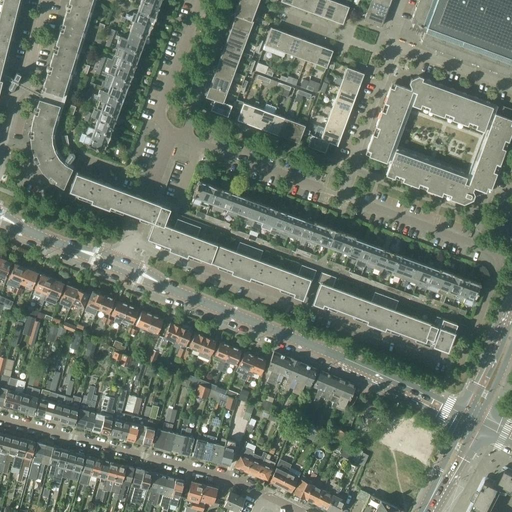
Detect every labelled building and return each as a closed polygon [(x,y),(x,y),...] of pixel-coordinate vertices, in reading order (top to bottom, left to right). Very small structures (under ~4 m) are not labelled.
[(0,0),(0,86),(3,76),(4,73),(6,64),(21,0),(0,0)] [(32,120),(30,133),(31,147),(35,159),(42,171),(51,180),(62,187),(63,187),(63,188),(72,168),(72,167),(70,166),(71,163),(67,161),(65,159),(61,155),(58,157),(55,150),(52,143),(52,134),(53,126),(85,23),(92,2),(92,0),(69,0),(50,63),(43,85),(41,92),(40,94),(40,95),(32,120)] [(141,0),(139,8),(138,10),(155,16),(159,6),(143,0),(141,0)] [(292,0),(291,4),(301,8),(304,0),(292,0)] [(304,0),(301,8),(312,12),(315,0),(304,0)] [(315,0),(312,12),(322,15),(327,0),(315,0)] [(338,2),(331,0),(327,0),(322,15),(332,19),(338,2)] [(374,0),(371,0),(368,9),(385,15),(389,5),(374,0)] [(511,0),(417,0),(410,21),(414,22),(412,27),(424,31),(420,42),(511,76),(511,0)] [(338,2),(332,19),(342,23),(349,6),(338,2)] [(234,14),(236,15),(251,20),(255,10),(238,3),(234,14)] [(385,15),(368,9),(364,19),(381,26),(385,15)] [(125,17),(128,18),(134,21),(151,27),(155,16),(138,10),(137,12),(133,11),(132,14),(131,15),(126,13),(125,17)] [(236,15),(232,25),(249,31),(253,21),(251,20),(236,15)] [(134,21),(130,30),(146,36),(147,37),(151,27),(134,21)] [(232,25),(228,35),(245,41),(249,31),(232,25)] [(265,44),(264,44),(263,49),(273,53),(281,31),(271,27),(265,44)] [(142,47),(146,36),(130,30),(127,38),(126,41),(142,47)] [(292,35),(281,31),(273,53),(284,57),(286,52),(292,35)] [(112,43),(112,44),(124,48),(124,47),(140,53),(142,47),(126,41),(127,38),(116,35),(110,33),(107,41),(111,43),(113,37),(118,39),(116,45),(112,43)] [(228,35),(225,45),(242,51),(245,41),(228,35)] [(286,52),(296,56),(302,39),(292,35),(286,52)] [(296,56),(306,59),(312,42),(302,39),(296,56)] [(112,44),(112,43),(111,43),(107,41),(105,45),(116,49),(114,55),(116,55),(120,57),(136,63),(140,53),(124,47),(124,48),(112,44)] [(312,42),(306,59),(316,63),(322,46),(312,42)] [(221,55),(238,62),(242,51),(225,45),(221,55)] [(322,46),(316,63),(314,69),(324,72),(326,67),(332,50),(322,46)] [(133,71),(136,63),(120,57),(116,55),(116,56),(115,55),(114,56),(113,56),(112,59),(101,55),(100,60),(106,62),(117,66),(117,65),(133,71)] [(234,72),(238,62),(221,55),(217,65),(234,72)] [(117,66),(100,60),(97,68),(103,70),(102,71),(103,71),(129,81),(133,71),(117,65),(117,66)] [(256,70),(265,74),(267,70),(268,67),(258,63),(255,69),(256,70)] [(87,74),(90,65),(85,64),(82,72),(87,74)] [(213,76),(230,82),(234,72),(217,65),(213,76)] [(347,67),(343,77),(360,83),(364,73),(347,67)] [(111,83),(110,83),(126,89),(129,81),(103,71),(102,71),(103,70),(97,68),(95,72),(106,76),(104,81),(111,83)] [(14,88),(16,83),(18,80),(17,80),(20,74),(17,72),(13,78),(12,77),(10,80),(11,81),(9,85),(9,86),(9,87),(9,88),(10,89),(11,89),(12,89),(13,89),(13,88),(14,88)] [(373,134),(367,149),(371,150),(369,155),(386,161),(410,96),(412,90),(417,91),(415,96),(412,104),(420,107),(421,103),(430,106),(428,110),(444,116),(445,112),(453,115),(452,119),(467,124),(469,121),(477,124),(475,127),(483,130),(492,106),(466,96),(422,80),(423,77),(418,75),(410,79),(408,83),(411,87),(410,89),(395,83),(394,88),(390,86),(386,96),(384,102),(388,103),(385,111),(381,110),(376,125),(379,127),(376,135),(373,134)] [(227,92),(230,82),(213,76),(210,86),(227,92)] [(265,77),(263,81),(262,84),(268,87),(267,89),(271,90),(272,89),(271,89),(274,80),(265,77)] [(339,87),(356,94),(358,88),(360,83),(343,77),(339,87)] [(303,79),(300,87),(306,89),(309,81),(303,79)] [(96,88),(107,92),(107,94),(115,96),(123,99),(126,89),(110,83),(111,83),(104,81),(103,80),(101,86),(97,85),(96,88)] [(283,88),(285,84),(274,80),(271,89),(272,89),(274,90),(276,85),(277,86),(283,88)] [(288,94),(291,87),(285,84),(283,88),(282,92),(288,94)] [(121,105),(123,99),(115,96),(107,94),(107,92),(96,88),(90,86),(87,95),(91,96),(93,97),(104,101),(105,100),(121,105)] [(206,96),(214,99),(223,102),(227,92),(210,86),(206,96)] [(335,98),(352,104),(356,94),(339,87),(336,96),(335,98)] [(331,108),(348,114),(351,108),(352,104),(335,98),(331,108)] [(232,105),(223,102),(214,99),(211,109),(228,116),(232,105)] [(105,100),(104,101),(101,109),(117,115),(121,105),(105,100)] [(237,119),(247,123),(253,106),(243,102),(242,106),(241,109),(237,119)] [(264,110),(258,127),(268,131),(274,114),(276,107),(266,104),(264,110)] [(390,163),(386,174),(394,177),(395,173),(403,177),(402,180),(418,186),(419,182),(427,185),(426,189),(441,195),(442,191),(451,194),(449,198),(460,202),(463,203),(472,199),(474,194),(472,190),(477,188),(485,191),(487,186),(491,188),(496,172),(493,171),(496,163),(499,164),(505,149),(501,147),(504,139),(508,140),(511,129),(511,124),(510,124),(511,118),(511,108),(511,109),(498,104),(498,105),(472,173),(472,175),(468,177),(466,177),(395,150),(390,163)] [(73,114),(76,106),(71,105),(68,113),(73,114)] [(264,110),(253,106),(247,123),(258,127),(264,110)] [(92,115),(98,118),(109,122),(110,125),(113,126),(117,115),(101,109),(101,110),(94,107),(92,113),(93,113),(92,115)] [(328,118),(345,124),(346,120),(348,114),(331,108),(328,118)] [(274,114),(268,131),(278,134),(284,117),(274,114)] [(294,121),(284,117),(278,134),(288,138),(294,121)] [(98,118),(94,127),(110,133),(113,126),(110,125),(109,122),(98,118)] [(324,128),(341,134),(343,128),(345,124),(328,118),(324,128)] [(305,125),(294,121),(288,138),(298,142),(302,132),(303,128),(305,125)] [(337,145),(341,134),(324,128),(317,126),(314,135),(320,138),(329,141),(329,142),(337,145)] [(110,133),(94,127),(94,128),(89,127),(86,134),(107,141),(110,133)] [(104,151),(107,141),(86,134),(83,142),(88,144),(88,145),(104,151)] [(320,138),(314,135),(312,135),(308,145),(325,152),(329,142),(329,141),(320,138)] [(85,199),(99,204),(107,184),(76,172),(69,190),(86,196),(85,199)] [(192,201),(200,204),(207,183),(199,179),(193,196),(194,196),(192,201)] [(216,186),(207,183),(200,204),(207,207),(209,202),(210,202),(216,186)] [(139,196),(107,184),(99,204),(114,210),(115,207),(133,213),(139,196)] [(216,186),(210,202),(219,205),(224,194),(223,191),(224,189),(216,186)] [(234,193),(224,189),(223,191),(224,194),(219,205),(228,209),(234,193)] [(236,217),(238,212),(243,196),(234,193),(228,209),(226,214),(236,217)] [(163,225),(163,224),(168,213),(170,207),(148,199),(139,196),(133,213),(142,217),(154,221),(163,225)] [(236,217),(244,220),(252,199),(243,196),(238,212),(236,217)] [(252,199),(244,220),(244,222),(246,223),(246,224),(252,226),(253,223),(261,202),(252,199)] [(258,226),(261,227),(268,205),(261,202),(253,223),(254,224),(253,226),(258,228),(258,226)] [(261,227),(270,230),(278,209),(268,205),(261,227)] [(278,209),(270,230),(279,233),(287,212),(287,210),(282,208),(281,210),(278,209)] [(287,236),(295,215),(287,212),(279,233),(278,235),(281,236),(280,237),(286,239),(287,236)] [(295,239),(296,240),(304,218),(295,215),(287,236),(295,239)] [(306,243),(306,242),(314,222),(313,222),(304,218),(296,240),(306,243)] [(147,238),(180,250),(190,223),(177,219),(174,228),(163,224),(163,225),(154,221),(147,238)] [(314,222),(306,242),(316,245),(317,241),(317,242),(324,224),(314,220),(313,222),(314,222)] [(201,227),(190,223),(180,250),(211,262),(217,244),(197,237),(201,227)] [(332,227),(324,224),(317,242),(328,246),(334,228),(332,227)] [(330,247),(338,250),(345,232),(334,228),(328,246),(330,247)] [(338,250),(348,253),(354,237),(355,237),(355,236),(345,232),(338,250)] [(354,237),(348,253),(347,257),(357,261),(358,257),(364,241),(355,237),(354,237)] [(363,264),(365,265),(373,244),(364,241),(358,257),(357,261),(356,264),(362,267),(363,264)] [(236,251),(217,244),(211,262),(242,273),(252,246),(240,242),(236,251)] [(365,265),(373,268),(381,247),(373,244),(365,265)] [(263,250),(252,246),(242,273),(273,284),(279,267),(259,260),(263,250)] [(384,266),(390,250),(381,247),(373,268),(382,271),(384,266)] [(399,254),(390,250),(384,266),(393,270),(399,254)] [(399,254),(393,270),(391,275),(399,278),(407,257),(399,254)] [(0,259),(0,258),(0,277),(1,276),(4,277),(10,263),(6,261),(5,258),(3,257),(0,259)] [(399,278),(408,281),(416,260),(407,257),(399,278)] [(416,284),(424,263),(416,260),(408,281),(416,284)] [(415,285),(425,289),(434,267),(424,263),(416,284),(415,285)] [(16,293),(18,288),(20,283),(25,269),(21,267),(20,265),(17,264),(15,265),(14,264),(8,278),(8,279),(6,284),(14,287),(12,291),(16,293)] [(298,274),(279,267),(273,284),(304,296),(310,279),(312,280),(316,270),(301,265),(298,274)] [(437,292),(445,270),(438,268),(434,267),(425,289),(426,289),(437,292)] [(32,271),(25,269),(20,283),(30,288),(36,273),(36,271),(34,270),(32,271)] [(455,274),(445,270),(437,292),(442,294),(439,301),(434,299),(433,303),(441,306),(443,302),(446,296),(445,296),(447,290),(452,277),(454,276),(455,274)] [(345,311),(352,294),(333,287),(336,277),(321,272),(318,282),(320,283),(314,300),(345,311)] [(43,304),(44,300),(44,299),(52,279),(46,277),(45,275),(43,274),(41,275),(40,274),(34,289),(35,289),(33,294),(39,297),(37,303),(42,305),(42,304),(43,304)] [(452,277),(447,290),(445,296),(446,296),(454,299),(455,298),(457,293),(463,277),(455,274),(454,276),(452,277)] [(469,279),(463,277),(457,293),(455,298),(458,300),(463,302),(470,283),(469,281),(469,279)] [(57,281),(52,279),(44,299),(44,300),(55,304),(63,284),(62,283),(62,281),(59,280),(57,281)] [(463,302),(471,305),(471,304),(475,306),(477,301),(474,300),(480,283),(469,279),(469,281),(470,283),(463,302)] [(72,303),(77,289),(76,287),(73,286),(71,287),(66,285),(61,299),(59,303),(70,308),(72,303)] [(78,290),(77,289),(72,303),(82,307),(88,294),(83,292),(83,289),(80,289),(78,290)] [(87,304),(98,309),(103,295),(102,295),(102,293),(99,292),(97,293),(93,291),(87,304)] [(376,323),(386,296),(374,292),(371,301),(352,294),(345,311),(376,323)] [(105,296),(103,295),(98,309),(108,313),(114,300),(110,298),(109,296),(107,295),(105,296)] [(407,334),(414,317),(395,310),(398,300),(386,296),(376,323),(407,334)] [(120,324),(121,322),(122,319),(128,305),(127,305),(126,303),(124,302),(122,303),(117,301),(112,314),(116,316),(114,321),(120,324)] [(129,306),(128,305),(122,319),(121,322),(128,325),(130,322),(133,323),(138,309),(134,308),(133,306),(131,305),(129,306)] [(40,310),(33,307),(30,313),(37,316),(40,310)] [(136,324),(147,329),(152,315),(151,315),(151,313),(149,312),(147,313),(141,311),(136,324)] [(35,319),(35,318),(27,315),(22,333),(30,335),(35,319)] [(152,315),(147,329),(154,332),(152,336),(152,337),(148,347),(151,348),(148,355),(150,355),(159,333),(157,333),(162,319),(158,317),(158,316),(155,315),(154,316),(152,315)] [(433,344),(447,349),(457,323),(436,316),(433,324),(414,317),(407,334),(425,340),(427,336),(432,338),(434,334),(436,335),(433,344)] [(30,335),(28,343),(34,345),(40,321),(35,319),(30,335)] [(14,336),(12,343),(16,344),(22,322),(18,321),(14,336)] [(73,325),(64,321),(62,327),(66,329),(70,330),(71,330),(73,325)] [(174,340),(175,341),(181,326),(179,326),(179,324),(176,323),(174,324),(170,322),(163,337),(159,335),(159,334),(159,333),(150,355),(147,362),(154,365),(154,366),(158,368),(160,364),(155,362),(159,352),(161,353),(164,347),(165,348),(168,340),(173,342),(174,340)] [(48,332),(56,334),(58,326),(50,324),(48,332)] [(181,326),(175,341),(182,343),(177,356),(183,358),(186,349),(186,350),(187,347),(185,344),(190,330),(186,328),(185,327),(183,326),(181,326)] [(64,338),(66,329),(62,327),(62,328),(59,327),(56,336),(64,338)] [(189,346),(200,351),(206,336),(204,336),(203,334),(201,333),(200,334),(195,332),(189,346)] [(74,333),(70,348),(77,350),(81,335),(74,333)] [(207,336),(206,336),(200,351),(198,355),(208,359),(216,340),(211,338),(210,337),(207,336)] [(86,349),(91,350),(94,351),(95,349),(97,341),(90,338),(86,349)] [(216,368),(221,370),(231,346),(226,344),(225,342),(222,341),(221,342),(219,342),(214,356),(220,358),(216,368)] [(235,348),(231,346),(221,370),(225,372),(229,362),(235,365),(241,350),(240,350),(240,348),(237,347),(235,348)] [(186,349),(183,358),(181,361),(183,361),(184,358),(188,360),(191,352),(186,350),(186,349)] [(113,357),(120,359),(122,353),(115,351),(113,357)] [(243,373),(247,375),(255,356),(250,354),(250,352),(247,351),(246,352),(244,351),(238,366),(245,368),(243,373)] [(271,383),(283,354),(274,351),(267,369),(271,370),(267,381),(271,383)] [(122,353),(120,359),(119,363),(120,364),(118,371),(125,374),(128,366),(129,366),(132,356),(122,353)] [(291,358),(283,354),(271,383),(276,385),(278,380),(277,380),(279,374),(284,375),(291,358)] [(260,358),(255,356),(247,375),(245,379),(250,381),(254,372),(260,374),(266,360),(265,360),(264,358),(262,357),(260,358)] [(300,361),(291,358),(284,375),(287,377),(283,388),(288,390),(289,387),(300,361)] [(167,361),(164,369),(170,371),(173,363),(167,361)] [(309,365),(300,361),(289,387),(293,389),(292,392),(297,394),(309,365)] [(135,379),(140,380),(145,365),(139,363),(135,379)] [(317,368),(309,365),(297,394),(300,395),(304,384),(309,386),(317,368)] [(62,382),(68,383),(69,380),(73,367),(68,366),(66,372),(65,371),(62,382)] [(36,374),(33,385),(38,386),(41,375),(40,375),(42,369),(38,368),(36,374)] [(2,375),(0,383),(0,404),(2,405),(10,377),(12,370),(6,369),(5,375),(2,375)] [(320,396),(329,373),(320,370),(313,387),(318,389),(314,399),(317,400),(317,398),(319,398),(320,396)] [(53,377),(50,389),(55,391),(60,373),(55,371),(53,377)] [(331,395),(338,377),(329,373),(320,396),(329,400),(331,395)] [(188,379),(199,384),(201,385),(203,380),(190,374),(188,379)] [(10,377),(2,405),(3,406),(7,407),(8,407),(10,408),(18,379),(10,377)] [(179,383),(188,387),(190,381),(182,377),(179,383)] [(331,406),(335,408),(336,405),(347,381),(338,377),(331,395),(329,400),(333,401),(331,406)] [(18,379),(10,408),(18,410),(22,393),(25,381),(18,379)] [(69,380),(68,383),(65,393),(70,395),(74,381),(69,380)] [(203,380),(201,385),(209,388),(213,390),(215,385),(203,380)] [(347,381),(336,405),(335,408),(344,412),(345,409),(356,384),(347,381)] [(206,399),(207,397),(209,388),(201,385),(199,384),(196,394),(206,399)] [(227,390),(215,385),(213,390),(219,392),(225,395),(226,394),(225,394),(227,390)] [(22,393),(18,410),(19,410),(19,411),(22,412),(23,411),(26,412),(32,387),(28,386),(26,394),(22,393)] [(82,401),(76,425),(77,426),(78,427),(80,428),(81,427),(84,428),(93,394),(95,387),(90,386),(86,402),(82,401)] [(32,387),(26,412),(28,412),(29,413),(32,414),(33,414),(40,389),(32,387)] [(209,388),(207,397),(216,401),(219,392),(213,390),(209,388)] [(42,389),(35,414),(36,415),(37,416),(39,416),(40,416),(43,416),(50,391),(42,389)] [(225,395),(228,397),(236,400),(237,399),(236,398),(236,397),(238,398),(239,394),(237,393),(228,389),(226,395),(226,394),(225,395)] [(242,389),(238,399),(245,402),(249,391),(242,389)] [(50,391),(43,416),(46,417),(46,418),(49,419),(50,418),(51,419),(58,393),(50,391)] [(116,411),(110,434),(118,436),(124,413),(120,412),(121,410),(126,392),(122,391),(116,411)] [(219,392),(216,401),(225,405),(228,397),(225,395),(219,392)] [(58,393),(51,419),(58,421),(65,395),(58,393)] [(93,394),(84,428),(87,428),(88,430),(90,430),(91,429),(92,430),(96,413),(93,412),(97,395),(93,394)] [(65,395),(58,421),(66,423),(73,397),(65,395)] [(73,397),(66,423),(74,425),(81,397),(74,395),(73,397)] [(96,413),(92,430),(100,432),(109,397),(109,396),(105,395),(100,414),(96,413)] [(129,395),(125,410),(133,412),(137,397),(129,395)] [(109,397),(100,432),(103,432),(102,434),(107,435),(107,434),(108,434),(114,410),(111,409),(114,398),(109,397)] [(133,412),(137,414),(141,398),(137,397),(133,412)] [(228,397),(225,405),(226,405),(225,407),(234,410),(236,400),(228,397)] [(264,399),(260,407),(269,411),(269,410),(271,405),(273,402),(264,399)] [(247,404),(242,418),(248,420),(253,406),(247,404)] [(151,407),(149,416),(157,419),(160,406),(152,405),(152,407),(151,407)] [(271,405),(269,410),(276,413),(278,407),(271,405)] [(358,407),(354,405),(350,414),(355,416),(358,407)] [(281,415),(287,417),(289,412),(283,409),(281,415)] [(299,415),(289,412),(287,417),(297,421),(299,415)] [(124,413),(118,436),(126,438),(132,415),(124,413)] [(132,415),(126,438),(134,441),(140,417),(132,415)] [(140,417),(134,441),(142,443),(148,419),(140,417)] [(148,419),(142,443),(150,445),(155,424),(152,423),(152,421),(148,419)] [(276,429),(287,434),(291,424),(281,419),(276,429)] [(310,423),(300,419),(298,423),(308,427),(310,423)] [(157,428),(153,445),(162,448),(168,423),(164,422),(162,429),(157,428)] [(168,423),(162,448),(171,450),(175,433),(171,432),(173,424),(168,423)] [(252,432),(255,426),(254,425),(249,423),(246,430),(252,432)] [(305,437),(306,435),(308,429),(293,424),(290,432),(304,438),(305,437)] [(326,436),(326,435),(328,430),(318,426),(316,432),(326,436)] [(186,429),(180,452),(189,455),(194,437),(189,436),(191,428),(187,427),(186,429)] [(175,433),(171,450),(172,450),(173,452),(176,453),(177,452),(180,452),(186,429),(182,428),(180,434),(175,433)] [(326,435),(334,438),(344,443),(348,433),(338,428),(336,433),(328,430),(326,435)] [(308,430),(306,435),(305,437),(316,442),(319,435),(308,430)] [(197,438),(192,455),(202,458),(208,434),(203,433),(202,439),(197,438)] [(4,434),(0,448),(0,461),(0,462),(0,461),(0,471),(2,472),(12,436),(4,434)] [(208,434),(202,458),(211,460),(215,443),(217,437),(208,434)] [(19,438),(12,436),(2,472),(0,482),(0,484),(7,487),(14,460),(13,460),(19,438)] [(14,473),(18,474),(27,440),(19,438),(13,460),(14,460),(17,461),(14,473)] [(215,443),(211,460),(220,462),(226,439),(221,438),(220,444),(215,443)] [(340,453),(345,443),(344,443),(334,438),(332,441),(330,447),(329,448),(340,453)] [(226,439),(220,462),(229,465),(235,441),(226,439)] [(35,442),(27,440),(18,474),(17,480),(21,482),(23,475),(26,476),(35,442)] [(31,468),(28,476),(36,478),(45,444),(37,442),(30,468),(31,468)] [(351,460),(356,448),(345,443),(340,453),(339,455),(351,460)] [(45,444),(36,478),(41,479),(45,463),(49,463),(53,446),(45,444)] [(53,446),(49,463),(52,464),(49,475),(53,477),(54,477),(61,448),(58,448),(58,446),(54,445),(54,447),(53,446)] [(246,472),(251,459),(254,453),(255,451),(244,446),(235,467),(246,472)] [(53,477),(52,481),(60,483),(62,477),(69,450),(61,448),(54,477),(53,477)] [(356,448),(351,460),(363,466),(369,454),(363,451),(357,448),(357,449),(356,448)] [(69,450),(62,477),(70,479),(77,452),(74,452),(74,451),(70,450),(69,451),(69,450)] [(246,472),(256,476),(262,464),(266,453),(263,451),(261,456),(254,453),(251,459),(246,472)] [(77,452),(70,479),(78,481),(80,471),(85,455),(84,454),(84,453),(80,452),(79,453),(77,452)] [(266,453),(262,464),(256,476),(267,480),(272,468),(275,462),(269,459),(271,455),(266,453)] [(86,455),(79,482),(84,483),(82,490),(86,491),(87,486),(94,457),(92,456),(91,455),(88,454),(87,455),(86,455)] [(94,457),(87,486),(95,488),(98,476),(102,459),(94,457)] [(275,467),(276,468),(269,481),(280,487),(289,467),(289,466),(291,464),(280,458),(278,461),(275,467)] [(98,487),(96,496),(101,497),(110,461),(107,460),(107,459),(104,459),(103,459),(102,459),(98,476),(101,477),(98,487)] [(101,497),(100,501),(104,502),(107,490),(111,491),(118,463),(110,461),(101,497)] [(118,463),(111,491),(114,492),(113,498),(117,499),(126,465),(118,463)] [(126,465),(117,499),(122,500),(126,483),(130,484),(134,467),(126,465)] [(289,466),(289,467),(280,487),(290,492),(298,478),(301,472),(289,466)] [(135,503),(143,470),(141,470),(140,468),(138,467),(136,468),(135,468),(131,485),(135,486),(131,502),(135,503)] [(312,485),(319,470),(316,468),(314,473),(312,472),(307,482),(300,479),(293,493),(305,499),(312,485)] [(144,470),(135,503),(140,504),(144,488),(148,489),(152,472),(151,472),(151,471),(147,469),(147,471),(144,470)] [(511,511),(511,472),(511,473),(507,471),(505,471),(500,481),(498,482),(499,484),(497,486),(487,481),(485,482),(483,486),(481,486),(482,488),(479,492),(480,495),(477,501),(475,502),(472,506),(471,507),(471,509),(469,511),(511,511)] [(152,472),(148,489),(151,490),(148,500),(148,501),(153,502),(160,474),(152,472)] [(153,502),(152,504),(156,505),(160,492),(163,493),(168,476),(160,474),(153,502)] [(163,507),(161,511),(166,511),(169,504),(176,478),(168,476),(163,493),(160,506),(163,507)] [(176,478),(169,504),(177,506),(184,480),(176,478)] [(186,498),(192,500),(197,501),(200,491),(202,484),(190,481),(186,498)] [(327,509),(339,485),(334,483),(329,493),(323,490),(316,504),(327,509)] [(201,511),(204,503),(203,503),(204,500),(212,502),(216,487),(202,484),(200,491),(197,501),(192,500),(190,507),(190,508),(196,509),(195,511),(201,511)] [(323,490),(312,485),(305,499),(316,504),(323,490)] [(339,485),(327,509),(332,511),(338,511),(344,500),(337,497),(342,486),(339,485)] [(385,501),(384,502),(370,495),(370,494),(361,490),(356,499),(365,503),(360,511),(395,511),(398,507),(391,505),(385,501)] [(229,491),(221,511),(222,511),(223,511),(238,511),(244,497),(229,491)]
